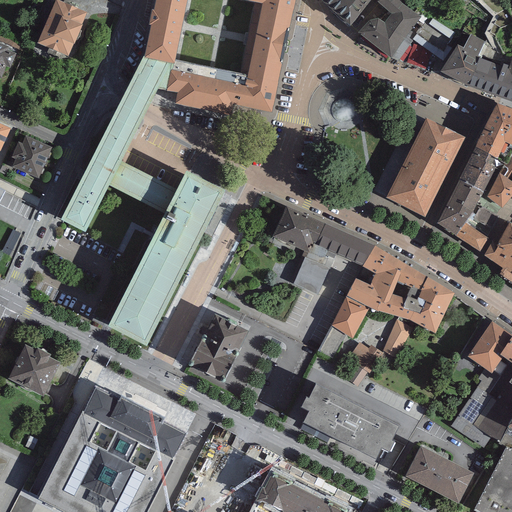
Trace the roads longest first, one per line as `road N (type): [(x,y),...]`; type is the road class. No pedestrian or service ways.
road 1 (residential): [(303,83),(326,58),(361,59),(488,108),(416,248)]
road 2 (residential): [(156,373),(379,487)]
road 3 (residential): [(264,176),(156,373)]
road 4 (unknown): [(283,438),(314,380),(412,425)]
road 5 (residential): [(116,95),(264,176)]
road 6 (residential): [(264,176),(416,248)]
road 7 (residential): [(8,300),(75,146)]
road 8 (residential): [(8,300),(156,373)]
